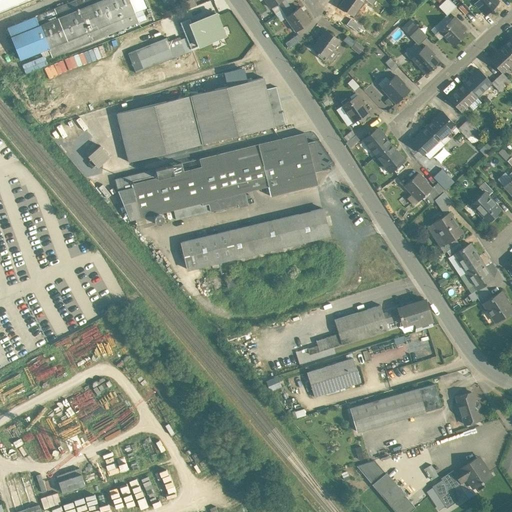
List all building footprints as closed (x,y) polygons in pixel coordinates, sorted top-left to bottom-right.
[(75,0),(74,0),(35,16),(7,27),(20,59),(48,48),(52,57),(92,41),(88,32),(80,11),(79,11),(78,8),(79,8),(75,0)] [(129,0),(75,0),(79,8),(78,8),(79,11),(80,11),(88,32),(135,13),(129,0)] [(194,0),(191,0),(183,3),(185,9),(197,5),(194,0)] [(265,0),(271,8),(278,3),(282,9),(288,5),(285,0),(265,0)] [(361,0),(342,0),(339,6),(352,16),(363,1),(361,0)] [(450,0),(445,0),(438,6),(446,15),(456,6),(450,0)] [(459,0),(467,8),(474,2),(485,14),(498,3),(495,0),(459,0)] [(469,10),(462,3),(458,7),(465,14),(469,10)] [(309,21),(299,7),(293,11),(288,5),(282,9),(276,14),(281,20),(285,17),(296,31),(309,21)] [(135,13),(88,32),(92,41),(138,22),(138,20),(143,18),(140,11),(135,13)] [(216,13),(191,23),(189,19),(180,22),(186,37),(188,41),(196,38),(200,46),(225,36),(216,13)] [(463,26),(454,16),(439,30),(454,45),(466,34),(461,28),(463,26)] [(362,27),(351,18),(347,24),(358,32),(362,27)] [(418,27),(409,36),(418,45),(427,36),(418,27)] [(339,40),(326,30),(313,47),(319,52),(317,55),(324,59),(326,57),(339,40)] [(298,33),(285,43),(289,48),(302,39),(298,33)] [(167,37),(128,53),(136,73),(174,57),(169,44),(167,37)] [(169,44),(174,57),(192,50),(188,41),(186,37),(169,44)] [(363,48),(355,42),(351,47),(359,53),(363,48)] [(425,45),(411,57),(426,73),(439,61),(433,55),(434,54),(425,45)] [(511,62),(511,53),(504,45),(499,50),(498,50),(489,59),(501,72),(502,72),(511,62)] [(45,57),(22,62),(24,71),(47,65),(45,57)] [(397,65),(390,57),(385,62),(392,70),(397,65)] [(491,82),(478,69),(469,78),(470,78),(464,84),(476,97),(491,82)] [(507,78),(502,72),(501,72),(496,77),(504,86),(509,81),(506,78),(507,78)] [(395,74),(382,87),(396,102),(409,90),(403,84),(404,84),(395,74)] [(263,77),(190,95),(202,144),(275,126),(266,89),(263,77)] [(504,86),(496,77),(491,82),(499,91),(504,86)] [(464,84),(458,90),(457,89),(448,97),(460,111),(476,97),(464,84)] [(276,87),(266,89),(275,126),(285,124),(276,87)] [(357,94),(342,104),(354,122),(358,119),(368,112),(363,105),(364,104),(357,94)] [(190,95),(116,113),(128,162),(202,144),(190,95)] [(354,122),(342,104),(336,108),(349,125),(354,122)] [(368,112),(358,119),(361,123),(371,116),(368,112)] [(454,125),(442,112),(432,121),(433,121),(427,127),(439,139),(454,125)] [(469,120),(464,124),(472,133),(477,129),(469,120)] [(472,133),(464,124),(458,129),(467,138),(472,133)] [(378,127),(363,139),(376,155),(390,144),(385,138),(386,137),(378,127)] [(427,127),(422,132),(421,131),(411,141),(423,154),(439,139),(427,127)] [(308,142),(305,132),(199,159),(201,166),(184,171),(182,163),(172,165),(172,164),(155,169),(115,179),(118,191),(132,187),(140,218),(173,209),(176,219),(238,204),(239,207),(248,204),(245,191),(267,186),(270,196),(318,184),(315,172),(322,170),(314,140),(308,142)] [(355,135),(346,142),(349,148),(359,140),(355,135)] [(395,150),(390,144),(376,155),(390,172),(393,169),(402,162),(405,160),(396,149),(395,150)] [(100,146),(88,156),(97,167),(110,156),(100,146)] [(402,162),(393,169),(397,174),(406,167),(402,162)] [(418,172),(404,185),(412,193),(408,197),(414,204),(431,188),(426,182),(426,181),(418,172)] [(493,191),(484,181),(479,187),(484,192),(488,196),(493,191)] [(445,190),(437,182),(432,187),(440,195),(443,192),(445,190)] [(453,202),(443,192),(440,195),(438,196),(448,207),(453,202)] [(488,196),(484,192),(469,206),(486,223),(501,209),(488,196)] [(448,207),(438,196),(434,200),(445,215),(449,212),(448,207)] [(322,208),(229,230),(235,258),(317,238),(329,236),(322,208)] [(445,215),(433,223),(446,243),(455,237),(462,233),(449,212),(445,215)] [(229,230),(182,242),(188,269),(200,267),(235,258),(229,230)] [(455,237),(446,243),(440,246),(444,253),(446,251),(459,243),(455,237)] [(235,258),(200,267),(202,275),(319,247),(317,238),(235,258)] [(459,243),(446,251),(450,256),(454,254),(454,253),(462,248),(459,243)] [(462,248),(454,253),(454,254),(466,271),(481,262),(469,243),(462,248)] [(481,262),(466,271),(478,289),(485,284),(493,279),(481,262)] [(224,273),(208,277),(211,291),(227,287),(224,273)] [(478,289),(473,292),(477,298),(489,290),(485,284),(478,289)] [(489,290),(477,298),(482,304),(483,303),(493,297),(489,290)] [(493,297),(483,303),(495,322),(511,310),(511,308),(501,291),(493,297)] [(425,300),(398,308),(398,309),(401,316),(400,316),(400,318),(401,318),(403,322),(414,319),(416,325),(431,320),(425,300)] [(380,305),(334,319),(339,335),(342,344),(388,329),(386,322),(383,313),(380,305)] [(398,309),(387,312),(383,313),(386,322),(400,318),(400,316),(401,316),(398,309)] [(335,334),(327,337),(330,348),(342,344),(339,335),(336,336),(335,334)] [(327,337),(316,340),(319,351),(330,348),(327,337)] [(353,357),(307,372),(314,396),(360,382),(353,357)] [(435,384),(418,389),(424,412),(441,407),(435,384)] [(418,389),(350,408),(357,431),(424,412),(418,389)] [(472,392),(456,397),(464,424),(480,419),(477,409),(480,407),(478,402),(475,402),(472,392)] [(479,455),(453,472),(461,483),(460,481),(468,476),(475,487),(483,482),(482,479),(485,478),(487,478),(489,478),(493,476),(479,455)] [(430,463),(424,468),(431,478),(438,474),(430,463)] [(409,511),(415,507),(385,472),(372,484),(395,511),(409,511)] [(453,472),(432,486),(433,488),(428,491),(439,508),(444,504),(446,508),(458,500),(451,490),(462,483),(461,483),(453,472)] [(8,483),(15,511),(40,511),(31,477),(8,483)]
